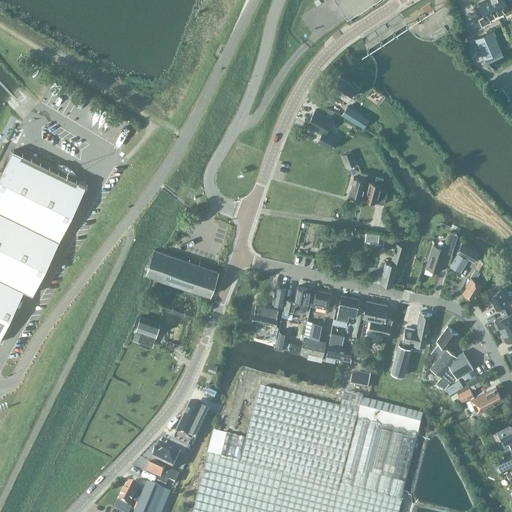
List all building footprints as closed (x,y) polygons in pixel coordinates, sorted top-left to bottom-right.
[(337,0),(347,15),(370,0),(337,0)] [(485,16),(478,19),(482,26),(491,22),(489,19),(508,10),(510,13),(511,12),(511,0),(486,0),(479,3),(485,16)] [(493,31),(475,38),(483,58),(501,50),(493,31)] [(355,94),(361,86),(353,81),(351,83),(341,76),(332,89),(347,99),(352,92),(355,94)] [(350,120),(356,112),(347,106),(342,114),(350,120)] [(315,110),(307,124),(322,133),(317,142),(332,150),(338,139),(325,132),(332,120),(315,110)] [(363,127),(368,119),(357,112),(352,120),(363,127)] [(13,151),(0,177),(0,338),(24,290),(33,294),(81,197),(82,197),(88,185),(80,181),(79,183),(13,151)] [(347,168),(356,164),(351,151),(342,155),(347,168)] [(361,198),(368,174),(361,172),(359,179),(353,177),(349,195),(361,198)] [(384,204),(387,192),(380,190),(383,178),(377,176),(375,183),(369,181),(364,199),(384,204)] [(451,254),(458,234),(450,232),(445,249),(433,245),(426,267),(440,272),(446,252),(451,254)] [(402,263),(407,246),(397,243),(392,260),(402,263)] [(480,253),(462,243),(457,252),(458,253),(450,267),(460,273),(468,259),(474,262),(480,253)] [(154,250),(146,275),(174,284),(175,282),(184,285),(183,288),(187,289),(188,286),(210,294),(217,272),(182,261),(183,259),(154,250)] [(467,285),(463,292),(474,298),(482,284),(484,285),(486,281),(477,276),(486,262),(481,259),(466,285),(467,285)] [(392,286),(397,264),(385,261),(380,283),(392,286)] [(287,288),(276,286),(272,304),(283,306),(287,288)] [(286,299),(284,311),(300,314),(302,306),(307,308),(308,304),(311,289),(298,286),(294,301),(286,299)] [(501,289),(489,295),(496,309),(500,307),(504,315),(495,320),(496,321),(494,322),(494,323),(496,328),(498,329),(499,328),(501,331),(511,324),(511,300),(508,303),(501,289)] [(328,309),(331,293),(314,290),(311,305),(328,309)] [(356,315),(359,299),(341,295),(336,319),(347,321),(348,313),(356,315)] [(363,317),(371,319),(369,330),(388,334),(393,319),(385,318),(387,305),(367,301),(363,317)] [(276,338),(278,328),(274,328),(278,309),(256,304),(252,321),(272,325),(272,327),(270,336),(276,338)] [(432,315),(420,312),(416,330),(405,328),(403,340),(413,343),(413,344),(425,346),(432,315)] [(140,316),(136,330),(141,332),(137,345),(149,349),(154,336),(155,337),(159,323),(140,316)] [(511,325),(501,331),(502,334),(501,334),(500,336),(503,341),(504,341),(506,340),(506,342),(511,338),(511,325)] [(446,384),(473,368),(463,352),(456,356),(447,349),(458,334),(447,326),(437,341),(439,343),(431,354),(437,359),(431,368),(441,376),(446,384)] [(279,331),(275,346),(284,348),(288,333),(279,331)] [(331,333),(330,339),(325,361),(341,365),(342,359),(349,361),(352,350),(341,347),(343,336),(331,333)] [(304,337),(301,351),(308,353),(307,358),(322,362),(326,341),(304,337)] [(399,345),(392,372),(404,376),(411,349),(399,345)] [(354,363),(361,364),(362,355),(355,354),(354,363)] [(477,413),(502,400),(496,386),(470,399),(477,413)] [(398,511),(417,439),(423,416),(362,400),(363,398),(344,393),(340,409),(259,388),(245,441),(226,436),(220,459),(208,456),(193,511),(398,511)] [(462,401),(473,395),(469,388),(458,394),(462,401)] [(191,404),(174,440),(187,446),(204,410),(191,404)] [(245,433),(250,410),(231,406),(229,413),(237,414),(233,431),(245,433)] [(511,435),(509,430),(497,437),(506,455),(510,453),(511,456),(511,435)] [(159,447),(153,459),(172,468),(178,456),(183,458),(187,449),(170,440),(165,450),(159,447)] [(176,481),(178,475),(151,462),(146,473),(159,479),(157,482),(166,486),(169,478),(176,481)] [(140,500),(135,497),(139,489),(128,483),(118,502),(129,508),(132,502),(138,506),(134,511),(162,511),(170,493),(147,484),(140,500)]
